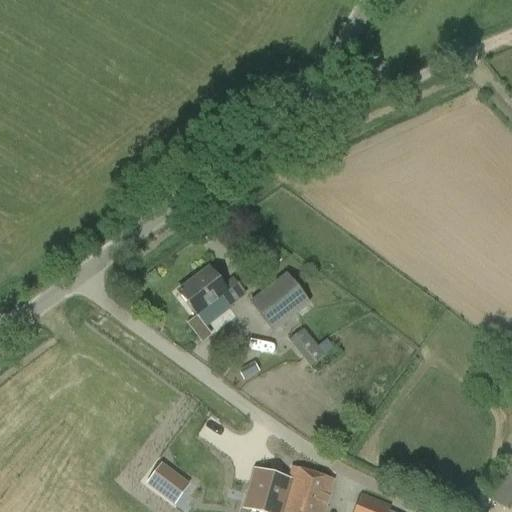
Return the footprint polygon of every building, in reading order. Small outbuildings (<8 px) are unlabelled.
[(232,278),(220,288),(205,272),(175,296),(196,318),(221,299),(229,310),(246,296),(232,278)] [(310,306),(285,275),(249,304),(273,335),(310,306)] [(323,357),(303,330),(288,342),(309,368),(323,357)] [(226,441),(246,452),(255,437),(235,426),(226,441)] [(161,464),(145,485),(158,496),(175,475),(161,464)] [(290,469),(283,496),(278,511),(322,511),(332,481),(290,469)] [(510,511),(511,506),(511,473),(507,471),(491,501),(510,511)] [(278,511),(283,496),(254,488),(247,511),(250,511),(278,511)] [(390,511),(388,511),(390,508),(359,496),(353,511),(390,511)]
